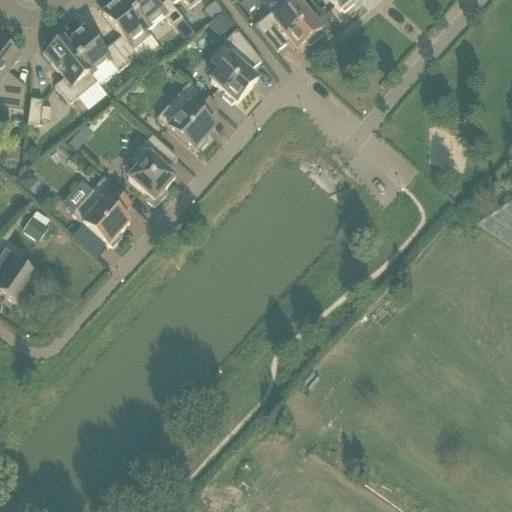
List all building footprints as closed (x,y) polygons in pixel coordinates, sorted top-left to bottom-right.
[(183,23),(172,10),(167,4),(158,11),(148,0),(123,0),(120,3),(147,35),(165,20),(173,31),(183,23)] [(190,13),(199,5),(205,0),(163,0),(167,4),(172,10),(181,2),(190,13)] [(247,16),(257,8),(251,0),(248,0),(240,7),(247,16)] [(296,55),(297,55),(307,46),(309,49),(323,38),(293,0),(255,30),(276,56),(289,46),(296,55)] [(326,0),(339,15),(341,14),(344,16),(354,8),(352,5),(358,0),(326,0)] [(150,40),(146,35),(147,35),(120,3),(114,8),(112,6),(104,13),(105,15),(102,17),(121,41),(112,48),(128,68),(137,60),(132,54),(150,40)] [(214,6),(204,14),(211,23),(222,15),(214,6)] [(66,47),(65,48),(92,80),(97,86),(99,89),(117,74),(119,76),(128,68),(112,48),(103,56),(83,33),(80,35),(79,34),(70,41),(72,42),(66,47)] [(257,85),(254,82),(248,76),(261,66),(235,34),(209,64),(220,73),(209,85),(224,98),(221,100),(231,109),(234,106),(236,108),(257,85)] [(69,109),(97,86),(92,80),(65,48),(66,47),(63,44),(52,54),(50,52),(42,59),(49,67),(50,66),(64,83),(54,91),(69,109)] [(0,112),(23,115),(26,91),(12,90),(3,82),(19,62),(0,46),(0,112)] [(214,133),(214,132),(206,125),(216,113),(189,88),(157,124),(193,156),(195,154),(198,156),(207,146),(204,144),(214,133)] [(30,102),(27,128),(39,130),(43,104),(42,104),(42,105),(31,103),(30,102)] [(79,135),(68,148),(76,155),(87,143),(79,135)] [(163,196),(175,183),(166,175),(176,163),(152,141),(130,165),(138,172),(128,183),(149,203),(147,205),(154,212),(165,198),(163,196)] [(9,150),(7,164),(18,165),(20,152),(9,150)] [(129,228),(125,225),(120,220),(131,208),(103,183),(71,219),(108,251),(110,249),(112,252),(121,242),(119,239),(129,228)] [(511,207),(478,230),(511,252),(511,207)] [(32,221),(22,236),(34,245),(44,230),(32,221)] [(5,253),(0,259),(0,297),(20,311),(39,282),(15,266),(18,261),(5,253)]
